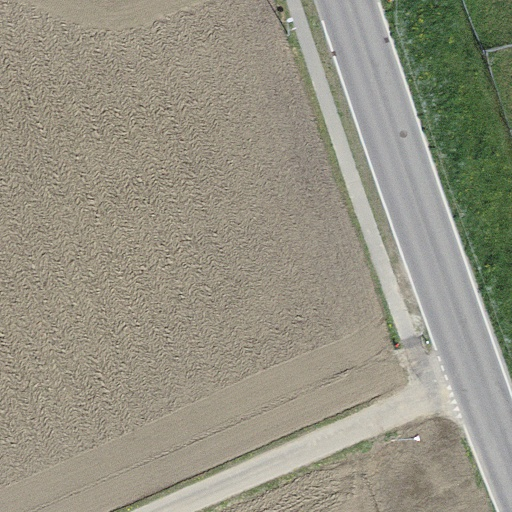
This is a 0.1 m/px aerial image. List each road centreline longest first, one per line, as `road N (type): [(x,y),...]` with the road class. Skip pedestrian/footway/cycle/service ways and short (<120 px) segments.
road 1 (tertiary): [(477,369),(342,0)]
road 2 (unclassified): [(176,511),(477,369)]
